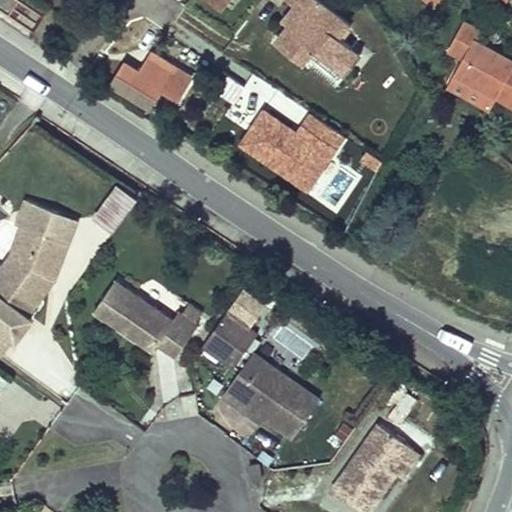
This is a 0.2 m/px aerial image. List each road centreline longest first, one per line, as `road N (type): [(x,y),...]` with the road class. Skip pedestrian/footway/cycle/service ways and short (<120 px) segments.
road 1 (secondary): [(0,51),(461,353)]
road 2 (residential): [(224,506),(232,491),(230,458),(192,429),(147,447),(137,476),(146,504)]
